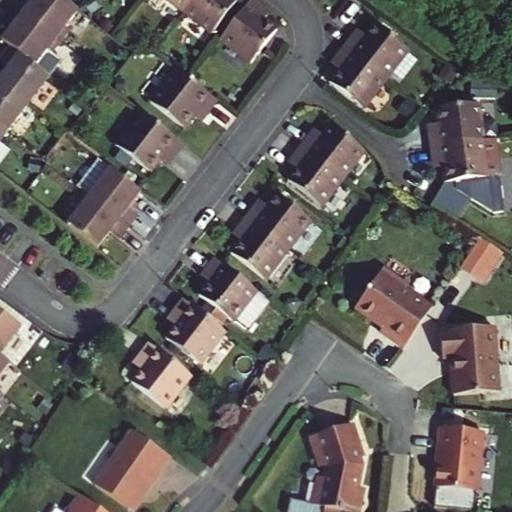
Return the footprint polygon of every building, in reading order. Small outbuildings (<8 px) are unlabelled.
[(76,10),(63,0),(32,0),(23,13),(62,43),(73,28),(67,24),(78,11),(76,10)] [(168,0),(185,13),(194,0),(168,0)] [(194,0),(185,13),(213,34),(238,1),(237,0),(194,0)] [(252,0),(251,0),(221,40),(253,65),(278,31),(266,22),(270,17),(265,13),(266,10),(252,0)] [(23,13),(1,41),(10,47),(34,66),(45,51),(51,56),(62,43),(23,13)] [(357,38),(354,36),(345,48),(387,81),(410,52),(375,24),(365,38),(361,34),(357,38)] [(10,47),(1,59),(10,66),(0,78),(0,84),(28,106),(50,78),(34,66),(10,47)] [(334,68),(339,72),(328,85),(362,112),(387,81),(345,48),(335,61),(338,63),(334,68)] [(190,80),(175,69),(149,102),(183,128),(191,117),(197,121),(203,112),(208,116),(218,102),(190,80)] [(0,128),(6,133),(28,106),(0,84),(0,128)] [(438,147),(492,140),(487,105),(443,111),(445,125),(440,125),(440,132),(436,133),(438,147)] [(140,113),(115,146),(149,172),(158,160),(162,164),(168,155),(173,159),(183,146),(140,113)] [(313,139),(310,136),(301,147),(344,180),(365,154),(329,125),(320,137),(317,134),(313,139)] [(6,133),(0,141),(0,162),(17,141),(6,133)] [(511,191),(509,173),(497,175),(492,140),(438,147),(440,162),(445,161),(445,167),(451,166),(453,180),(463,179),(464,187),(508,218),(511,213),(511,191)] [(292,167),(296,170),(287,181),(323,209),(344,180),(301,147),(291,160),(295,163),(292,167)] [(98,160),(77,188),(88,196),(129,228),(139,215),(129,206),(140,192),(98,160)] [(258,211),(252,207),(244,217),(288,252),(310,223),(275,195),(266,208),(262,206),(258,211)] [(129,228),(88,196),(66,224),(96,247),(108,231),(119,240),(129,228)] [(233,243),(237,246),(230,255),(265,282),(288,252),(244,217),(232,233),(237,237),(233,243)] [(203,280),(207,283),(197,296),(232,324),(238,317),(250,326),(269,301),(257,292),(213,258),(203,270),(208,274),(203,280)] [(380,333),(404,349),(432,308),(405,289),(408,286),(383,269),(355,310),(383,329),(380,333)] [(176,315),(169,325),(173,327),(164,339),(199,367),(226,333),(181,298),(171,311),(176,315)] [(0,356),(3,359),(24,330),(0,310),(0,356)] [(435,330),(438,359),(447,357),(447,361),(449,360),(451,369),(448,369),(451,394),(497,388),(489,324),(435,330)] [(141,357),(134,367),(139,370),(129,383),(165,410),(191,376),(146,342),(137,354),(141,357)] [(364,455),(353,422),(311,436),(318,459),(327,464),(327,466),(325,478),(317,483),(312,504),(325,506),(323,511),(342,511),(343,510),(350,511),(358,511),(364,488),(356,486),(358,478),(359,478),(363,464),(360,457),(364,455)] [(484,432),(440,428),(438,444),(439,445),(435,488),(478,492),(484,432)] [(171,458),(132,431),(95,486),(129,509),(145,487),(149,489),(171,458)] [(104,511),(79,495),(69,509),(73,511),(72,511),(58,511),(56,510),(54,511),(104,511)]
